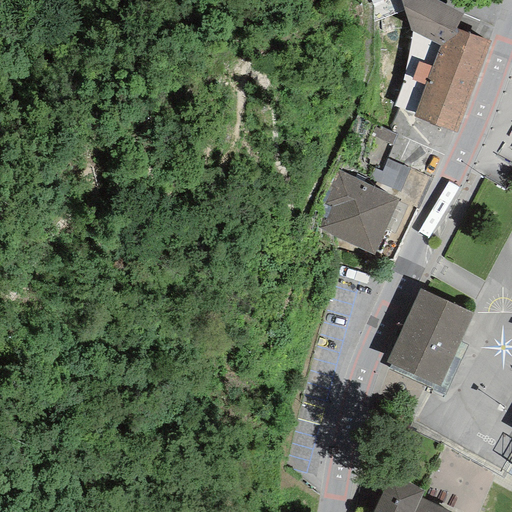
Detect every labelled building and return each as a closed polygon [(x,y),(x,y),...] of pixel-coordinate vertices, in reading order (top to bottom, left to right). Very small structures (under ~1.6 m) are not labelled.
[(463,15),(434,0),(399,0),(410,31),(412,32),(440,45),(452,29),(463,15)] [(489,42),(452,29),(440,45),(414,113),(412,116),(456,133),(489,42)] [(393,106),(414,113),(440,45),(412,32),(402,83),(393,106)] [(396,135),(374,126),(370,135),(392,144),(396,135)] [(409,168),(386,159),(381,171),(372,167),(368,179),(399,192),(409,168)] [(330,206),(385,230),(399,199),(337,171),(323,203),(330,206)] [(385,230),(330,206),(320,230),(374,254),(385,230)] [(473,315),(419,290),(386,363),(438,386),(473,315)] [(389,474),(372,511),(449,511),(419,498),(423,490),(389,474)]
